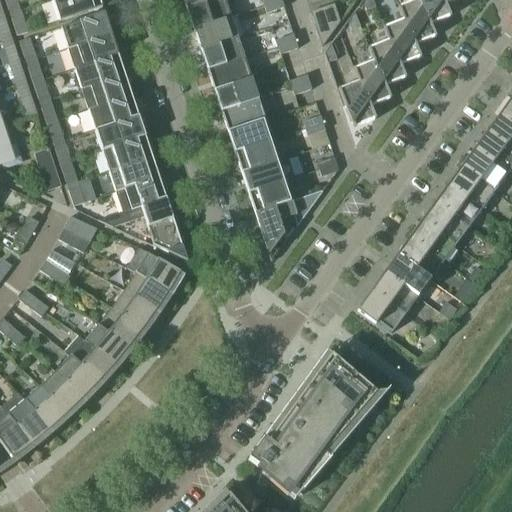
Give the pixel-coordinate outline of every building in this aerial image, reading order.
[(15,0),(3,0),(7,9),(17,5),(15,0)] [(98,0),(58,0),(51,3),(58,24),(101,10),(98,0)] [(184,6),(186,11),(219,0),(182,0),(183,2),(184,2),(184,1),(186,0),(188,5),(186,6),(185,6),(184,6)] [(191,26),(193,32),(231,19),(238,17),(232,0),(219,0),(186,11),(190,22),(191,22),(193,21),(195,26),(192,27),(192,26),(191,26)] [(264,0),(261,1),(264,8),(281,2),(280,0),(264,0)] [(363,0),(362,3),(366,12),(375,8),(371,0),(363,0)] [(416,0),(417,1),(418,1),(427,23),(428,22),(429,26),(448,19),(450,18),(444,6),(443,2),(442,2),(440,0),(416,0)] [(397,9),(402,22),(403,21),(412,43),(413,43),(414,47),(433,39),(435,39),(429,26),(428,22),(427,23),(418,1),(417,1),(397,9)] [(281,2),(264,8),(266,15),(283,9),(281,2)] [(310,13),(321,48),(339,24),(333,5),(310,13)] [(354,14),(347,23),(351,32),(360,29),(354,14)] [(60,29),(67,51),(110,36),(103,15),(60,29)] [(4,19),(0,19),(0,36),(9,34),(4,19)] [(198,47),(199,52),(237,40),(231,19),(193,32),(196,43),(198,43),(198,42),(200,41),(201,46),(199,47),(198,47)] [(23,21),(12,25),(16,38),(27,34),(23,21)] [(387,42),(388,42),(397,64),(398,63),(399,67),(418,60),(420,59),(414,47),(413,43),(412,43),(403,21),(402,22),(383,29),(382,30),(387,42)] [(67,51),(74,71),(117,57),(110,36),(67,51)] [(275,42),(277,49),(294,43),(292,36),(275,42)] [(18,43),(22,56),(33,53),(29,40),(18,43)] [(205,67),(206,73),(244,60),(237,40),(199,52),(203,63),(204,63),(207,62),(208,67),(206,67),(205,67)] [(367,50),(372,63),(373,62),(382,84),(383,84),(384,88),(403,80),(403,81),(405,80),(399,67),(398,63),(397,64),(388,42),(387,42),(367,50)] [(294,43),(277,49),(280,56),(297,50),(294,43)] [(4,50),(9,65),(18,62),(13,47),(4,50)] [(324,55),(327,66),(328,65),(336,61),(330,47),(324,55)] [(74,71),(81,92),(124,77),(117,57),(74,71)] [(211,88),(213,93),(251,81),(244,60),(206,73),(210,84),(211,84),(211,83),(213,82),(215,87),(213,88),(211,88)] [(18,62),(9,65),(14,80),(23,77),(18,62)] [(352,71),(357,83),(358,83),(367,105),(368,105),(369,108),(388,101),(390,100),(384,88),(383,84),(382,84),(373,62),(372,63),(352,71)] [(28,72),(32,85),(43,82),(38,69),(28,72)] [(81,92),(87,112),(131,98),(124,77),(81,92)] [(288,83),(291,90),(308,84),(306,77),(288,83)] [(218,108),(220,114),(258,101),(251,81),(213,93),(217,104),(218,104),(220,103),(222,108),(220,108),(219,108),(218,108)] [(43,82),(32,85),(36,98),(47,95),(43,82)] [(358,83),(357,83),(336,91),(341,108),(344,108),(353,130),(354,129),(373,121),(373,122),(375,121),(369,108),(368,105),(367,105),(358,83)] [(308,84),(291,90),(293,97),(310,91),(308,84)] [(30,97),(21,100),(27,119),(36,116),(30,97)] [(87,112),(94,133),(137,118),(131,98),(87,112)] [(511,99),(497,118),(511,128),(511,99)] [(225,129),(227,134),(265,122),(258,101),(220,114),(224,125),(225,125),(225,124),(227,123),(229,128),(226,129),(225,129)] [(41,113),(46,126),(56,123),(52,110),(41,113)] [(94,133),(101,153),(144,139),(137,118),(94,133)] [(302,124),(304,131),(322,125),(319,118),(302,124)] [(511,128),(497,118),(485,135),(511,155),(511,128)] [(232,149),(234,155),(272,142),(265,122),(227,134),(230,145),(232,145),(234,144),(235,149),(233,150),(233,149),(232,149)] [(56,123),(46,126),(50,139),(60,136),(56,123)] [(322,125),(304,131),(307,138),(324,133),(322,125)] [(0,164),(1,164),(3,170),(21,164),(15,146),(8,148),(1,127),(0,127),(0,164)] [(511,155),(485,135),(472,153),(506,177),(511,168),(511,155)] [(101,153),(108,174),(151,159),(144,139),(101,153)] [(239,170),(240,175),(278,163),(272,142),(234,155),(237,166),(238,166),(238,165),(241,164),(242,169),(240,170),(239,170)] [(33,156),(46,194),(60,189),(48,151),(33,156)] [(55,154),(59,167),(70,164),(66,151),(55,154)] [(472,153),(459,170),(493,195),(506,177),(472,153)] [(108,174),(115,194),(158,180),(151,159),(108,174)] [(245,190),(247,196),(285,183),(295,180),(288,159),(278,163),(240,175),(244,186),(245,186),(247,185),(249,190),(247,191),(247,190),(245,190)] [(316,165),(318,172),(335,166),(333,159),(316,165)] [(70,164),(59,167),(63,180),(74,177),(70,164)] [(335,166),(318,172),(321,179),(336,174),(337,172),(335,166)] [(459,170),(447,188),(480,212),(493,195),(459,170)] [(112,229),(125,225),(122,214),(165,200),(158,180),(115,194),(121,214),(97,222),(112,229)] [(252,211),(254,216),(291,204),(291,203),(292,203),(285,183),(247,196),(251,207),(252,207),(252,206),(254,205),(256,210),(254,211),(253,211),(252,211)] [(67,192),(73,208),(84,205),(78,188),(67,192)] [(447,188),(434,205),(467,230),(480,212),(447,188)] [(291,204),(254,216),(254,217),(256,217),(255,216),(258,216),(259,221),(257,221),(256,221),(270,264),(287,242),(286,241),(285,242),(278,223),(292,218),(296,227),(293,230),(295,231),(322,194),(322,193),(292,203),(291,203),(291,204)] [(122,214),(125,225),(143,219),(153,248),(178,260),(180,261),(181,260),(182,260),(182,259),(183,258),(183,257),(170,216),(165,200),(122,214)] [(434,205),(421,223),(454,247),(467,230),(434,205)] [(74,241),(71,246),(74,247),(72,250),(83,255),(88,245),(95,232),(69,218),(62,231),(73,237),(72,239),(74,241)] [(26,221),(21,230),(31,236),(38,224),(36,227),(26,221)] [(421,223),(408,240),(442,265),(454,247),(421,223)] [(31,236),(21,230),(16,239),(26,245),(24,247),(25,248),(31,236)] [(69,245),(71,246),(74,241),(72,239),(73,237),(62,231),(57,241),(68,247),(69,245)] [(502,237),(490,246),(498,252),(510,242),(502,237)] [(408,240),(396,258),(429,282),(442,265),(408,240)] [(123,268),(135,275),(168,296),(168,295),(167,295),(178,276),(179,277),(180,276),(179,276),(179,275),(165,267),(167,264),(135,249),(123,268)] [(396,258),(383,275),(416,299),(429,282),(396,258)] [(50,276),(53,278),(56,273),(53,271),(55,269),(45,262),(39,272),(49,279),(50,276)] [(0,264),(0,276),(3,279),(11,268),(9,271),(0,264)] [(474,270),(465,282),(472,287),(484,277),(474,270)] [(56,273),(53,278),(55,279),(53,282),(63,288),(69,278),(60,272),(58,274),(56,273)] [(135,275),(123,293),(155,315),(155,314),(166,296),(167,296),(168,296),(135,275)] [(383,275),(370,293),(404,317),(416,299),(383,275)] [(29,306),(31,308),(35,303),(32,302),(34,299),(25,292),(17,301),(27,309),(29,306)] [(123,293),(110,310),(142,333),(141,332),(154,315),(155,315),(123,293)] [(404,317),(370,293),(356,311),(357,312),(358,311),(358,312),(356,315),(373,328),(376,324),(390,335),(404,317)] [(35,303),(31,308),(33,310),(32,312),(41,319),(48,310),(38,303),(37,305),(35,303)] [(445,304),(438,315),(448,323),(456,312),(445,304)] [(110,310),(97,327),(128,351),(127,350),(141,333),(141,334),(142,333),(110,310)] [(5,335),(7,336),(11,332),(9,330),(11,328),(2,320),(0,322),(0,333),(3,337),(5,335)] [(97,327),(84,343),(114,369),(114,368),(113,368),(127,351),(128,352),(128,351),(97,327)] [(11,332),(7,336),(9,338),(7,340),(16,348),(24,340),(15,332),(13,334),(11,332)] [(64,353),(70,359),(98,386),(99,385),(98,385),(112,369),(113,369),(114,369),(84,343),(78,338),(64,353)] [(320,372),(267,444),(262,441),(247,462),(256,469),(259,465),(264,469),(260,475),(287,497),(295,487),(301,492),(302,493),(329,461),(323,455),(375,395),(330,357),(329,359),(332,362),(323,375),(320,372)] [(70,359),(55,374),(82,402),(83,402),(82,401),(97,385),(98,386),(70,359)] [(55,374),(39,389),(66,418),(65,417),(81,402),(82,403),(82,402),(55,374)] [(39,389),(23,403),(49,433),(48,432),(65,418),(65,419),(66,418),(39,389)] [(17,396),(1,409),(31,448),(32,447),(31,447),(48,433),(48,434),(49,433),(23,403),(17,396)] [(31,448),(1,409),(0,409),(0,446),(12,461),(13,462),(14,461),(13,460),(30,447),(31,448)] [(239,511),(227,497),(225,499),(228,502),(218,511),(216,511),(214,510),(212,511),(239,511)]
